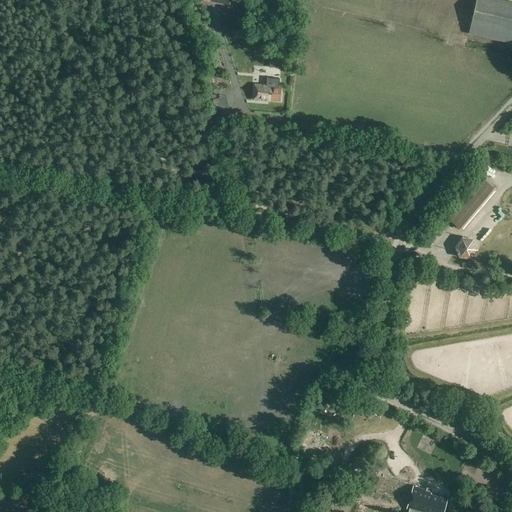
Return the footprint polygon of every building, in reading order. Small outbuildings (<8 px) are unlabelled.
[(511,8),(475,0),(468,35),(511,44),(511,8)] [(253,86),(252,101),(279,103),(280,89),(278,89),(279,79),(267,78),(266,87),(253,86)] [(480,180),(448,219),(463,232),(496,192),(480,180)] [(511,209),(508,205),(501,212),(508,218),(511,214),(511,209)] [(478,250),(474,239),(462,238),(455,247),(460,258),(472,259),(478,250)] [(442,511),(446,501),(430,496),(431,493),(413,488),(407,509),(417,511),(442,511)] [(320,502),(317,511),(316,511),(315,511),(322,511),(326,504),(320,502)]
